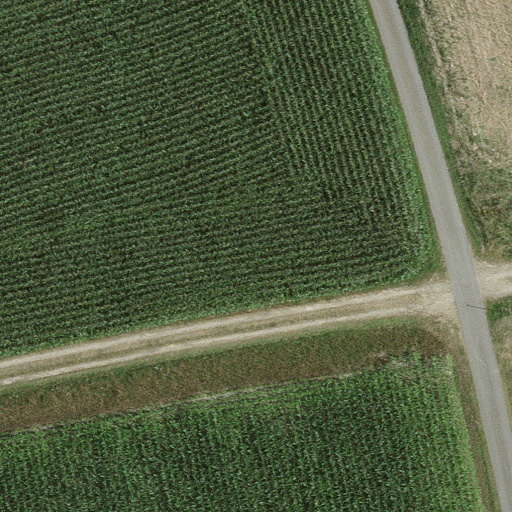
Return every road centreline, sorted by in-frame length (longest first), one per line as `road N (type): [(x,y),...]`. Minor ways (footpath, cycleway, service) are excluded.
road 1 (track): [(382,0),(466,286),(511,495)]
road 2 (track): [(466,286),(0,377)]
